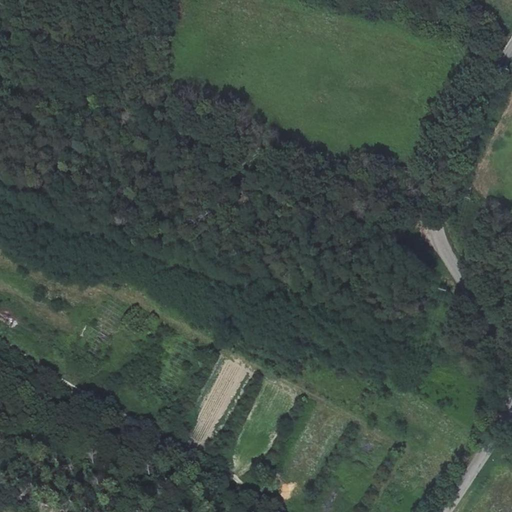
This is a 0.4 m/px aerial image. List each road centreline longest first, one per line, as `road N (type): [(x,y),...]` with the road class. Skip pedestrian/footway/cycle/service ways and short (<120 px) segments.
road 1 (track): [(0,234),(395,442),(405,454),(370,511)]
road 2 (unclassified): [(511,370),(438,237),(435,195),(511,48)]
road 3 (track): [(275,511),(0,341)]
road 4 (unclassified): [(445,511),(511,398)]
